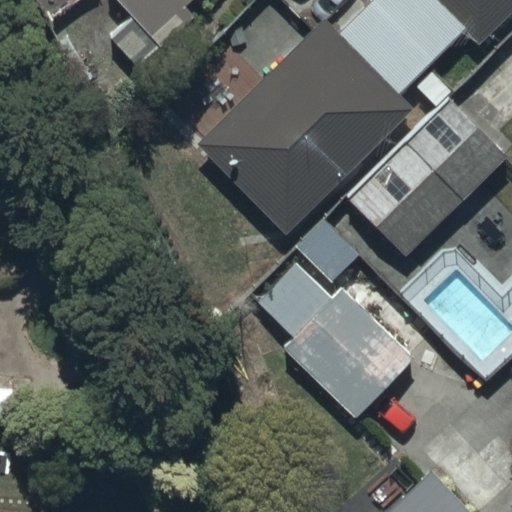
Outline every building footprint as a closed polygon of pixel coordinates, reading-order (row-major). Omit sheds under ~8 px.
[(122,0),(131,9),(109,29),(138,59),(162,36),(153,26),(180,0),(122,0)] [(361,0),(334,28),(320,14),(196,137),(283,225),(410,101),(395,86),(462,20),(477,34),(511,0),(361,0)] [(506,149),(447,89),(345,188),(404,248),(431,221),(435,225),(454,206),(450,203),(506,149)] [(353,410),(361,403),(394,437),(412,420),(379,385),(400,365),(368,332),(377,323),(340,284),(284,338),(353,410)] [(481,511),(431,459),(374,511),(481,511)]
